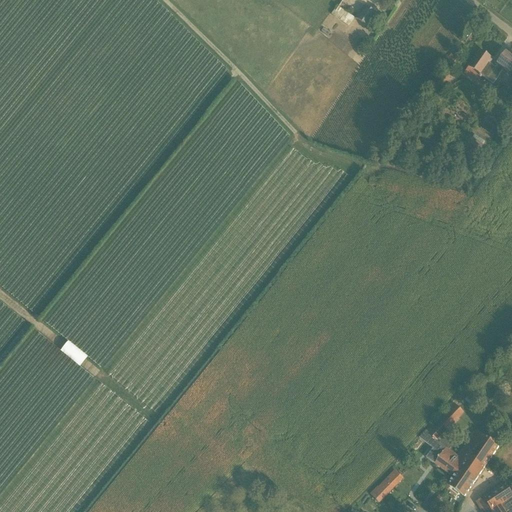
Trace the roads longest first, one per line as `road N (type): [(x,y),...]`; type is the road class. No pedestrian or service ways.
road 1 (unknown): [(163,0),(298,137)]
road 2 (unknown): [(0,295),(100,377)]
